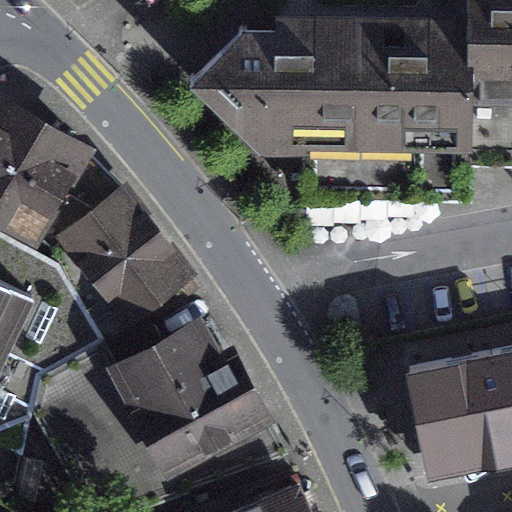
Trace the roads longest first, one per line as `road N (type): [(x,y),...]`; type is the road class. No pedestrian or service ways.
road 1 (residential): [(265,304),(60,46)]
road 2 (residential): [(265,304),(311,282),(511,237)]
road 3 (residential): [(371,511),(345,447),(265,304)]
